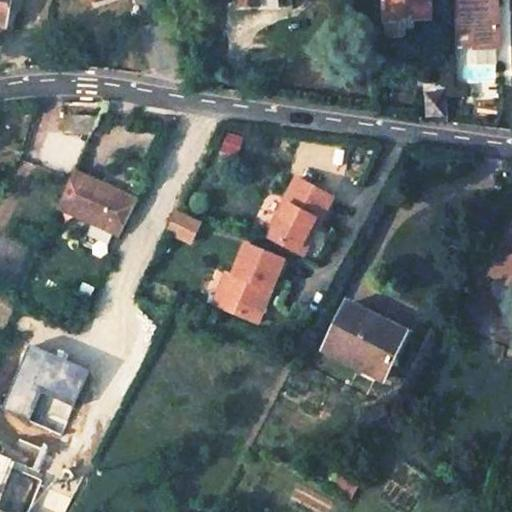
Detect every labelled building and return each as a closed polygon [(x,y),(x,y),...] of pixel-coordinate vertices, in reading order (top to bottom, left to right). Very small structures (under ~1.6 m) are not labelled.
[(11,0),(0,0),(0,26),(7,27),(11,0)] [(236,0),(236,4),(241,4),(241,11),(260,10),(259,0),(236,0)] [(431,0),(384,0),(385,21),(407,21),(407,27),(429,27),(428,20),(433,19),(431,0)] [(458,0),(460,34),(499,33),(498,0),(458,0)] [(448,91),(426,88),(424,118),(448,122),(448,91)] [(100,125),(76,121),(69,139),(92,141),(100,125)] [(60,213),(118,239),(135,203),(76,176),(60,213)] [(333,200),(295,180),(265,237),(303,257),(333,200)] [(172,235),(199,243),(206,220),(179,211),(172,235)] [(511,240),(489,283),(511,294),(511,240)] [(286,261),(247,245),(234,275),(219,308),(259,325),(286,261)] [(234,275),(229,273),(214,306),(219,308),(234,275)] [(389,317),(352,297),(328,343),(386,372),(404,339),(384,329),(389,317)]
